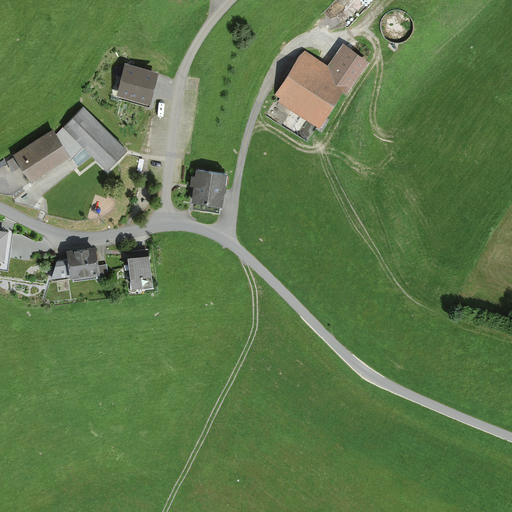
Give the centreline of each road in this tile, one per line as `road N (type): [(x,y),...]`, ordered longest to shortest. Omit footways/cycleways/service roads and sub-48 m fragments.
road 1 (unclassified): [(162,226),(221,236),(364,371),(511,437)]
road 2 (track): [(169,511),(251,337),(253,287),(240,252)]
road 3 (unclassified): [(230,0),(181,76),(162,226)]
road 4 (unclassified): [(0,207),(66,235),(162,226)]
